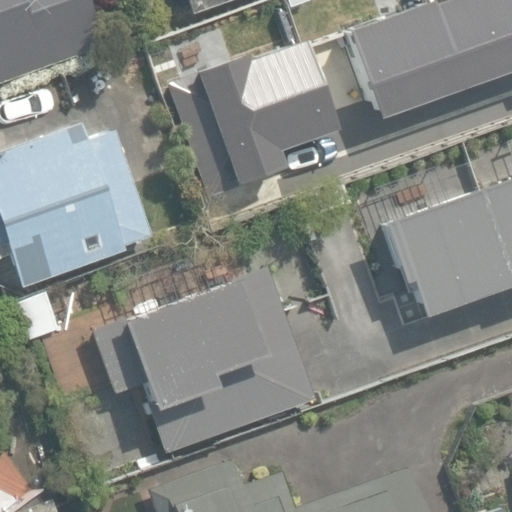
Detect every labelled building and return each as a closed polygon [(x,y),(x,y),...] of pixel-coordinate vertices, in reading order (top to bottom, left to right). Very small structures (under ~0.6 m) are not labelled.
[(0,0),(0,79),(98,46),(81,0),(0,0)] [(181,0),(186,13),(222,0),(181,0)] [(322,31),(364,151),(403,138),(404,141),(511,103),(474,0),(385,0),(386,3),(359,12),(361,17),(322,31)] [(0,256),(4,255),(13,282),(148,235),(110,127),(80,138),(76,126),(0,152),(0,256)] [(511,165),(355,223),(378,282),(386,280),(400,317),(486,286),(489,292),(511,283),(511,165)] [(151,453),(303,399),(255,265),(77,328),(101,394),(122,386),(130,410),(135,408),(151,453)] [(416,511),(400,466),(288,506),(275,470),(234,485),(224,459),(142,488),(150,511),(416,511)] [(2,511),(55,511),(50,496),(2,511)]
